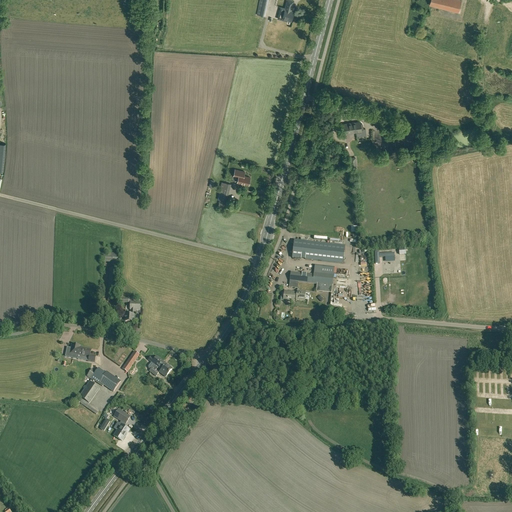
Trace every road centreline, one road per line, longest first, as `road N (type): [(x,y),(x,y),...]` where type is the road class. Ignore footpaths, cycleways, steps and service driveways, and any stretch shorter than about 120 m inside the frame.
road 1 (secondary): [(231,320),(254,274),(329,0)]
road 2 (unclassified): [(511,326),(373,319),(312,329),(231,320)]
road 3 (unclassified): [(202,361),(65,324),(0,335)]
